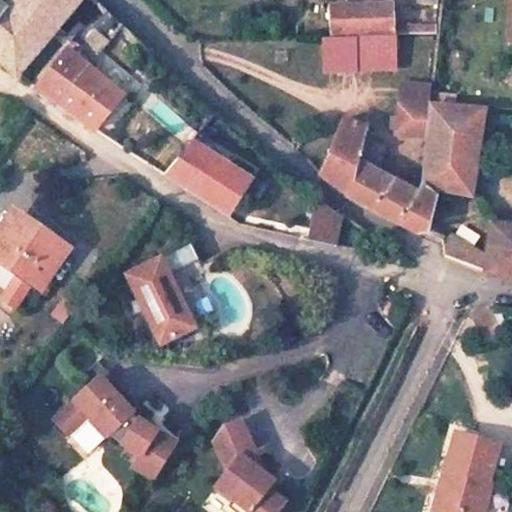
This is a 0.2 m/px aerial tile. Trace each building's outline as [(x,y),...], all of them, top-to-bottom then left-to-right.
[(0,62),(15,77),(79,1),(80,0),(13,0),(5,10),(7,11),(0,18),(0,62)] [(95,18),(104,8),(96,0),(80,0),(79,1),(95,18)] [(390,6),(329,7),(330,37),(434,34),(435,27),(391,27),(390,6)] [(87,68),(109,43),(96,32),(86,46),(77,39),(34,90),(95,130),(123,97),(87,68)] [(354,39),(322,40),(323,69),(354,69),(354,39)] [(428,88),(399,85),(396,105),(426,108),(428,88)] [(28,114),(26,112),(15,105),(6,118),(4,120),(17,129),(28,114)] [(426,108),(396,105),(392,136),(400,146),(425,148),(429,108),(426,108)] [(483,112),(429,108),(425,148),(421,188),(436,202),(469,201),(476,159),(483,112)] [(364,129),(340,122),(318,173),(323,178),(351,200),(413,234),(427,234),(436,202),(421,188),(410,199),(354,171),(364,129)] [(192,133),(165,175),(229,216),(256,174),(192,133)] [(317,203),(306,235),(335,245),(346,212),(317,203)] [(0,263),(36,288),(63,249),(16,217),(0,239),(0,263)] [(511,227),(493,226),(489,259),(487,273),(511,277),(511,227)] [(489,259),(441,240),(443,257),(487,273),(489,259)] [(172,268),(198,258),(193,243),(167,253),(172,268)] [(194,325),(158,258),(124,277),(160,343),(194,325)] [(402,321),(411,304),(392,295),(383,312),(402,321)] [(496,327),(487,309),(472,316),(481,334),(496,327)] [(131,413),(99,374),(50,413),(66,432),(83,419),(99,437),(103,434),(136,458),(128,468),(147,482),(173,448),(128,415),(131,413)] [(236,424),(220,431),(211,446),(225,478),(214,493),(232,506),(240,511),(277,511),(282,505),(264,492),(270,485),(250,471),(245,458),(250,456),(236,424)] [(456,434),(446,471),(452,473),(450,483),(447,482),(439,511),(463,511),(464,509),(475,511),(482,511),(491,482),(488,481),(498,445),(456,434)] [(446,471),(444,471),(433,511),(436,511),(439,511),(447,482),(450,483),(452,473),(446,471)]
